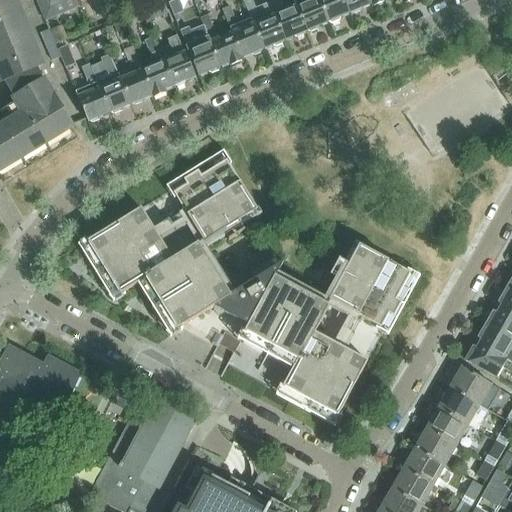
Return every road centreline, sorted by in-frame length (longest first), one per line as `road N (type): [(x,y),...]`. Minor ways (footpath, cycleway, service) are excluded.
road 1 (residential): [(4,287),(56,215),(131,152),(479,0)]
road 2 (residential): [(354,478),(4,287)]
road 3 (residential): [(354,478),(511,202)]
